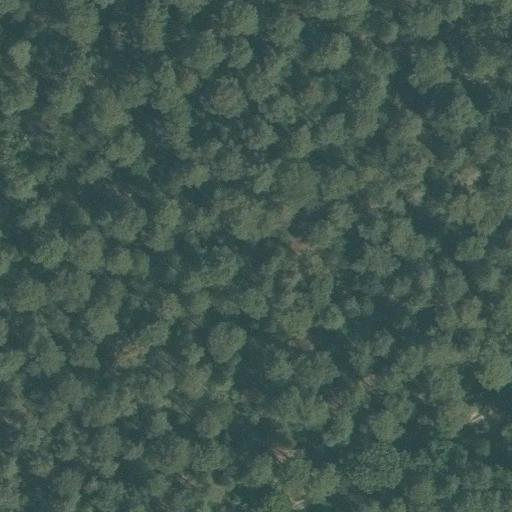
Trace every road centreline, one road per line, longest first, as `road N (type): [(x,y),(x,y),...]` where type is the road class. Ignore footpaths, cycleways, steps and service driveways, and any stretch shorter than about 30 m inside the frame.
road 1 (track): [(278,0),(511,88)]
road 2 (track): [(314,511),(511,413)]
